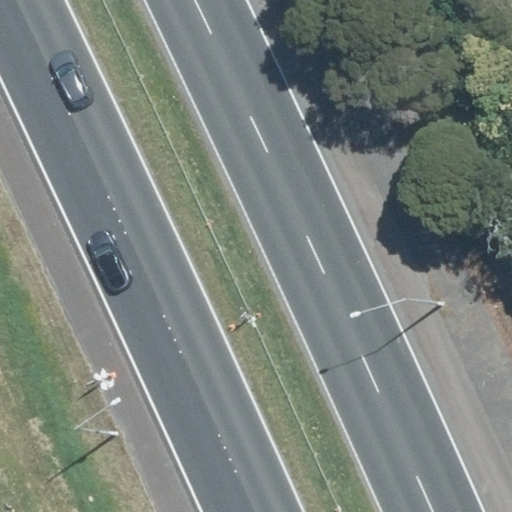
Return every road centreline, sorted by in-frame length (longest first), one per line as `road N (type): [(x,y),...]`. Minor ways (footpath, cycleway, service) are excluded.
road 1 (motorway): [(253,511),(8,0)]
road 2 (motorway): [(203,0),(437,511)]
